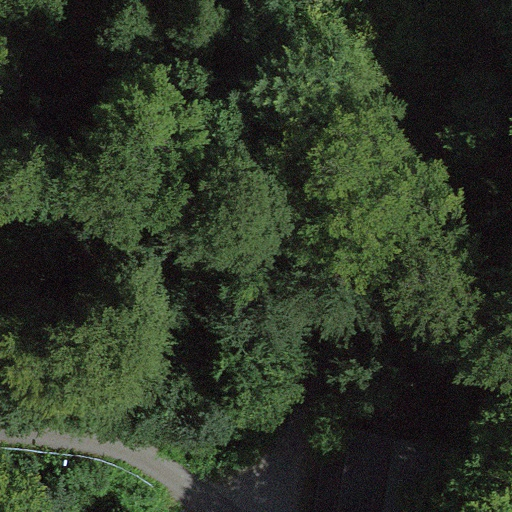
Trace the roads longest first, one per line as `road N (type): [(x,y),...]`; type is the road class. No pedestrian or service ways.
road 1 (track): [(256,511),(357,231),(462,38)]
road 2 (track): [(0,494),(60,485),(115,489),(153,511)]
